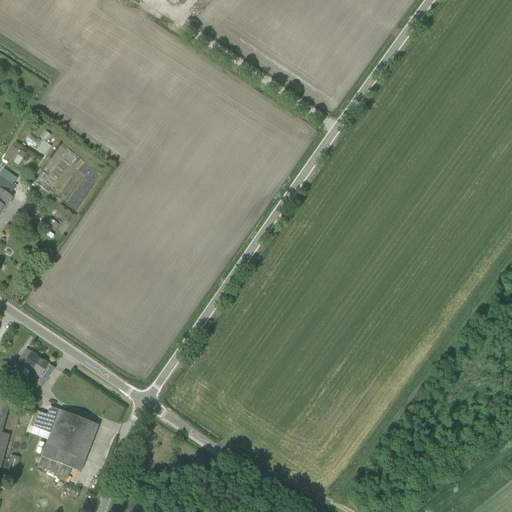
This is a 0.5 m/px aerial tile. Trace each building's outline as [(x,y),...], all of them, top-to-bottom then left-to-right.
[(29,135),(25,141),(34,148),(38,142),(29,135)] [(42,140),(36,150),(45,155),(51,146),(42,140)] [(0,188),(0,215),(13,197),(0,188)] [(2,230),(9,235),(13,229),(7,224),(2,230)] [(23,366),(19,372),(29,379),(33,373),(31,372),(41,359),(26,349),(18,362),(23,366)] [(55,368),(41,359),(31,372),(33,373),(29,379),(42,387),(55,368)] [(7,377),(13,368),(7,364),(1,373),(7,377)] [(10,399),(0,396),(0,468),(1,468),(10,435),(2,433),(11,400),(12,399),(10,398),(10,399)] [(80,472),(99,425),(50,406),(47,415),(40,412),(34,427),(51,434),(38,467),(68,479),(71,468),(80,472)] [(24,407),(21,413),(29,416),(32,410),(24,407)] [(20,458),(12,455),(7,471),(16,473),(20,458)]
